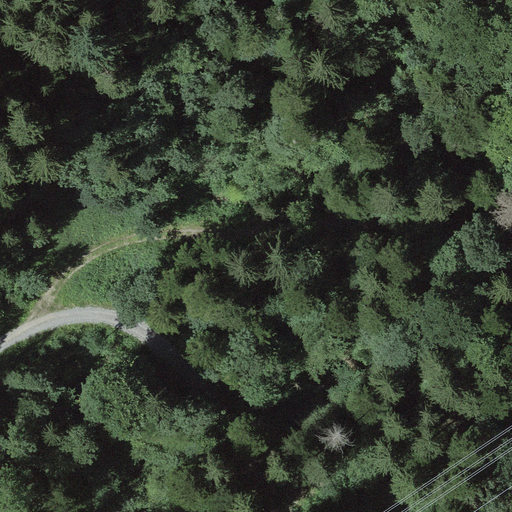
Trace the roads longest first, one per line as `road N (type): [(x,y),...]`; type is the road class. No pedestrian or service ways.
road 1 (track): [(511,169),(268,190),(92,253),(55,287),(47,322)]
road 2 (track): [(0,345),(93,312),(144,329),(213,385),(250,453),(234,511)]
